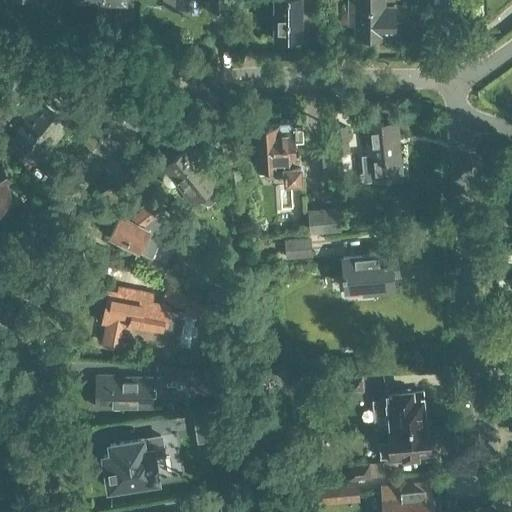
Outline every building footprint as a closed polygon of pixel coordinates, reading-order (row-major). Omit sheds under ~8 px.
[(184,9),(197,10),(197,0),(163,0),(163,8),(180,9),(180,13),(184,13),(184,9)] [(274,0),(275,38),(279,38),(279,41),(289,41),(289,38),(302,38),(301,0),(274,0)] [(394,38),(394,25),(394,9),(384,9),(383,0),(349,0),(350,20),(356,20),(356,38),(394,38)] [(13,107),(53,139),(68,121),(65,119),(66,118),(66,116),(67,115),(67,114),(67,113),(66,112),(65,111),(64,110),(63,109),(62,109),(61,109),(59,109),(58,110),(57,111),(56,111),(42,100),(41,101),(27,90),(13,107)] [(47,147),(53,139),(13,107),(6,115),(0,122),(0,126),(12,136),(11,138),(37,159),(39,156),(40,157),(42,157),(43,157),(44,157),(46,157),(47,156),(48,155),(48,154),(49,153),(49,151),(49,150),(48,149),(48,148),(47,147)] [(286,173),(286,179),(303,178),(302,161),(301,161),(301,160),(299,160),(299,161),(294,162),(294,157),(297,157),(297,156),(296,156),(296,142),(305,141),(305,129),(293,129),(293,127),(292,127),(292,123),(291,123),(289,122),(289,121),(280,121),(280,122),(279,124),(278,124),(255,126),(258,164),(259,164),(260,175),(286,173)] [(366,125),(371,181),(402,178),(397,122),(366,125)] [(346,127),(334,128),(337,154),(349,153),(346,127)] [(213,172),(209,175),(189,148),(175,159),(171,158),(167,161),(168,165),(165,167),(168,172),(167,173),(165,177),(165,180),(166,184),(170,187),(174,188),(177,186),(179,185),(194,204),(199,200),(202,202),(204,203),(210,203),(214,200),(215,195),(214,191),(212,189),(221,182),(217,177),(213,172)] [(0,206),(13,198),(5,184),(11,180),(1,165),(0,165),(0,206)] [(227,170),(228,179),(230,204),(231,211),(249,208),(243,168),(227,170)] [(152,199),(146,204),(129,219),(121,215),(110,238),(139,252),(149,232),(159,237),(163,234),(171,244),(176,240),(180,244),(187,237),(152,199)] [(309,211),(310,233),(340,231),(339,209),(309,211)] [(197,223),(188,234),(201,249),(211,241),(197,223)] [(285,243),(287,258),(311,255),(310,240),(285,243)] [(375,286),(376,290),(394,288),(393,272),(398,271),(396,251),(372,253),(373,256),(343,258),(345,288),(375,286)] [(228,295),(212,288),(204,304),(220,311),(228,295)] [(129,327),(129,325),(164,333),(169,308),(150,304),(151,296),(122,290),(120,295),(111,294),(105,321),(108,322),(104,343),(123,347),(127,327),(129,327)] [(185,311),(182,315),(196,322),(204,307),(169,290),(164,300),(185,311)] [(159,380),(187,382),(197,382),(198,369),(160,366),(159,380)] [(125,408),(125,404),(153,403),(153,378),(114,378),(114,376),(96,376),(96,408),(125,408)] [(341,379),(342,392),(364,391),(363,377),(341,379)] [(373,402),(375,425),(424,421),(422,392),(412,393),(412,392),(385,394),(386,401),(373,402)] [(194,414),(197,431),(217,428),(214,411),(194,414)] [(376,430),(389,428),(390,442),(379,444),(381,459),(391,458),(392,461),(432,457),(428,421),(424,421),(375,425),(376,430)] [(112,455),(104,456),(106,468),(105,468),(107,477),(109,489),(126,486),(126,487),(131,486),(142,485),(142,484),(159,481),(155,456),(164,455),(161,437),(110,445),(112,455)] [(348,466),(349,479),(370,477),(369,464),(348,466)] [(311,507),(360,502),(358,482),(309,487),(311,507)] [(383,487),(384,511),(433,511),(434,510),(434,502),(431,500),(430,493),(429,493),(428,483),(383,487)] [(211,511),(232,511),(230,494),(209,498),(211,511)]
